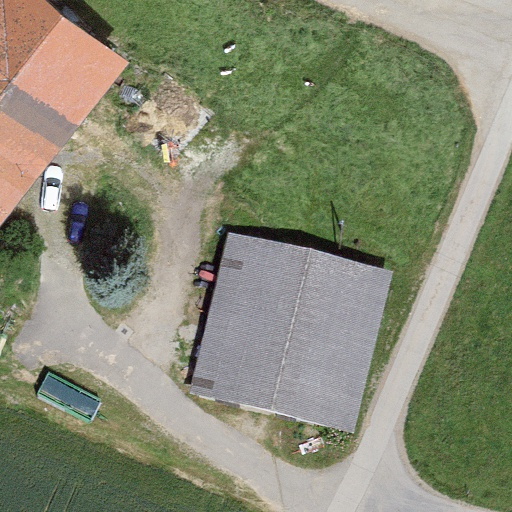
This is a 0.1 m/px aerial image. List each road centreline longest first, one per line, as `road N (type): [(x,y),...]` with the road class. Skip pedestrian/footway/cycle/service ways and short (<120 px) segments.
road 1 (unclassified): [(353,490),(511,111)]
road 2 (unknown): [(65,240),(68,287),(86,329),(215,438),(353,490)]
